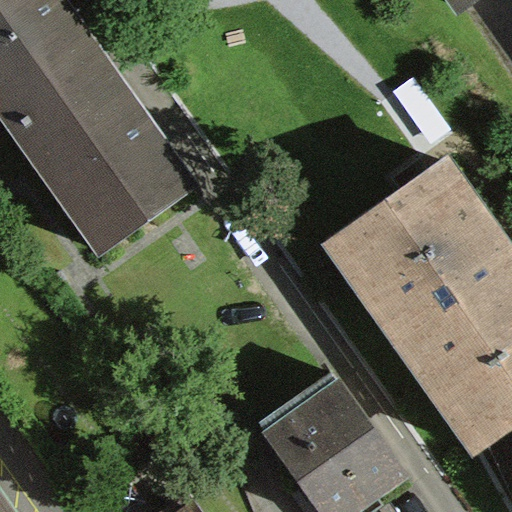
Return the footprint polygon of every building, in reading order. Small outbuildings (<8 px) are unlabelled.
[(83,0),(21,0),(0,15),(0,96),(146,300),(246,226),(83,0)] [(511,0),(473,0),(511,54),(511,0)] [(380,285),(511,472),(511,208),(505,199),(380,285)] [(457,511),(387,419),(310,468),(339,511),(457,511)] [(0,511),(28,511),(0,473),(0,511)]
